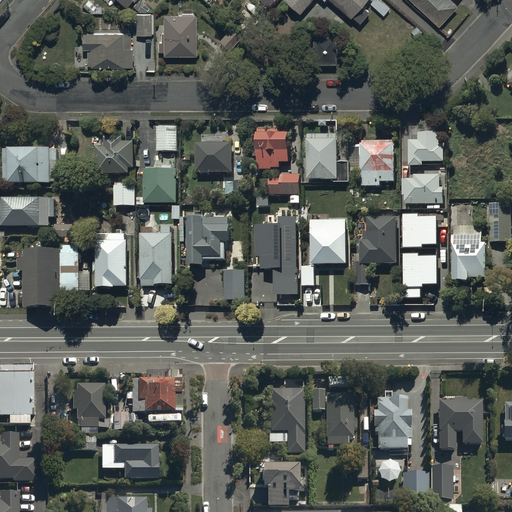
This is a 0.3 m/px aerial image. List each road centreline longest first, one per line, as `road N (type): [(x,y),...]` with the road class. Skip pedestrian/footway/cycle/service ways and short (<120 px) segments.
road 1 (residential): [(0,73),(52,96),(416,92),(448,74),(511,5)]
road 2 (secondary): [(217,341),(511,339)]
road 3 (secondary): [(0,343),(217,341)]
road 4 (residential): [(217,341),(218,511)]
